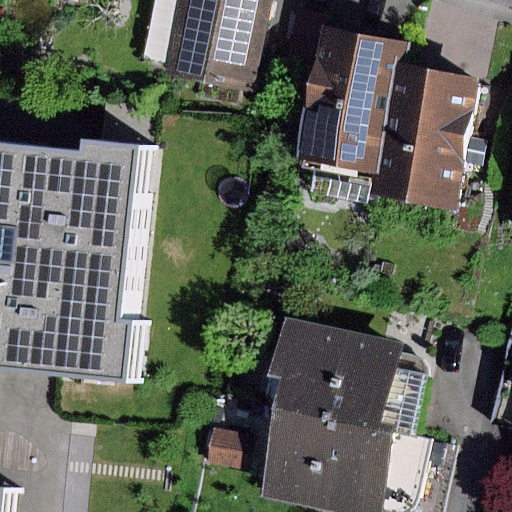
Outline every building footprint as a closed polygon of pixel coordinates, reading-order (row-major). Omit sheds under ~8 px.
[(255,93),(273,0),(157,0),(145,59),(169,64),(167,75),(255,93)] [(376,173),(381,174),(403,64),(409,65),(413,44),(326,27),(300,159),(306,160),(304,169),(317,171),(313,193),(379,206),(381,197),(371,195),(376,173)] [(409,65),(403,64),(381,174),(376,173),(371,195),(381,197),(457,212),(466,165),(483,169),(488,141),(471,138),(482,79),(409,65)] [(105,154),(0,143),(0,374),(154,390),(161,324),(148,323),(165,154),(166,148),(106,142),(105,154)] [(311,233),(289,227),(281,258),(303,264),(311,233)] [(282,383),(277,410),(414,435),(425,377),(396,371),(401,341),(283,320),(272,381),(282,383)] [(414,435),(277,410),(259,501),(315,511),(386,511),(387,511),(412,511),(417,508),(420,503),(432,440),(414,435)] [(260,438),(218,429),(211,464),(252,473),(260,438)] [(29,511),(32,492),(0,488),(0,511),(29,511)]
